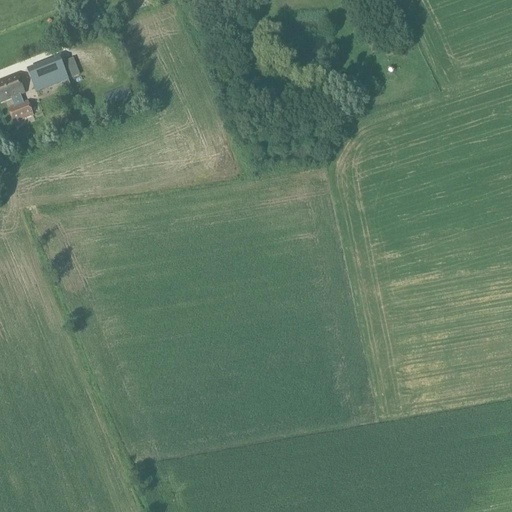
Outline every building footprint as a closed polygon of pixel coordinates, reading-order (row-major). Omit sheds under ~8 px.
[(64,46),(55,49),(57,55),(66,53),(64,46)] [(27,70),(36,93),(69,80),(59,57),(27,70)] [(24,94),(17,76),(0,82),(0,97),(2,102),(24,94)] [(108,106),(132,97),(128,86),(105,96),(108,106)] [(8,109),(14,124),(34,116),(28,101),(8,109)]
